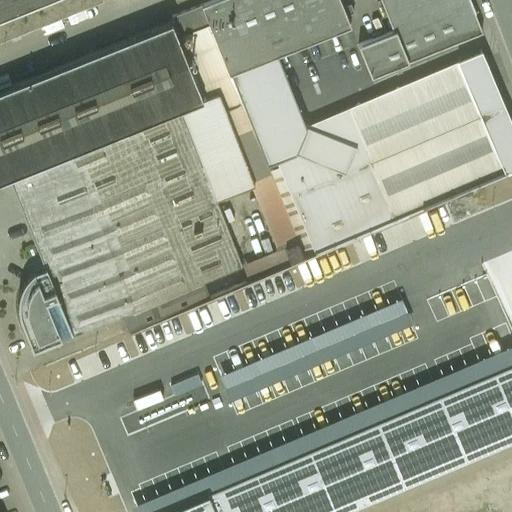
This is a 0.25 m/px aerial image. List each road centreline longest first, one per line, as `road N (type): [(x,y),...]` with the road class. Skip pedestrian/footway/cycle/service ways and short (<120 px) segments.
road 1 (residential): [(149,0),(0,60)]
road 2 (tertiary): [(47,511),(0,397)]
